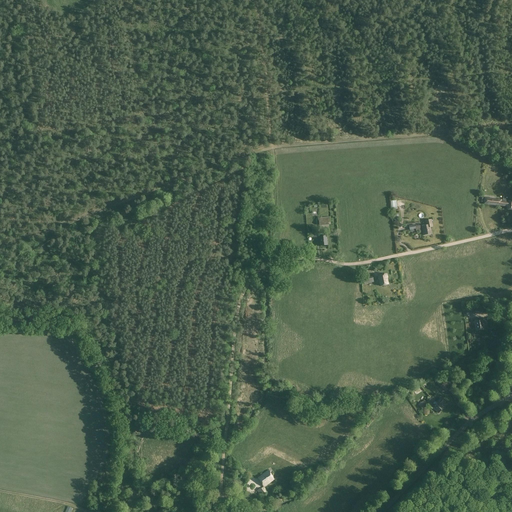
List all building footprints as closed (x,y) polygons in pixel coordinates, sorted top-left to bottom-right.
[(329,217),(319,218),(319,225),(330,224),(329,217)] [(430,225),(422,227),(424,235),(432,234),(430,225)] [(320,246),(328,245),(327,236),(319,237),(320,246)] [(379,279),(380,286),(388,284),(387,278),(387,277),(387,274),(378,276),(379,279)] [(484,319),(474,320),(476,331),(485,329),(484,319)] [(444,383),(441,387),(446,391),(449,388),(444,383)] [(438,401),(432,407),(439,413),(444,407),(442,405),(445,402),(441,398),(438,401)] [(423,409),(428,405),(424,400),(419,405),(423,409)] [(274,480),(268,471),(258,478),(264,487),(274,480)] [(271,496),(264,487),(264,488),(263,487),(261,488),(257,490),(259,494),(263,492),(268,498),(271,496)]
